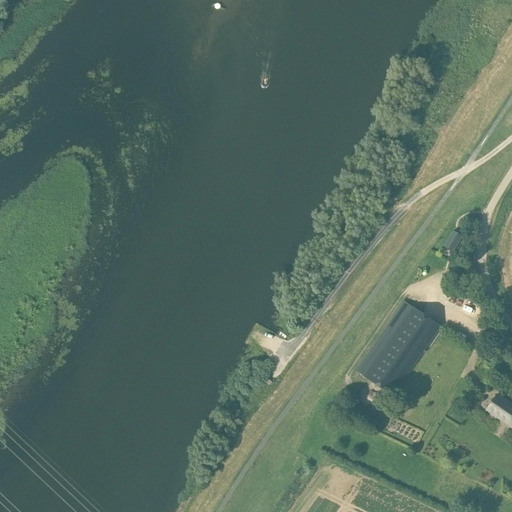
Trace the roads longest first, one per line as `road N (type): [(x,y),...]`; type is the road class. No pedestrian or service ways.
road 1 (track): [(464,171),(409,200),(281,359)]
road 2 (unclassified): [(511,325),(487,285),(481,257),(487,213),(511,172)]
